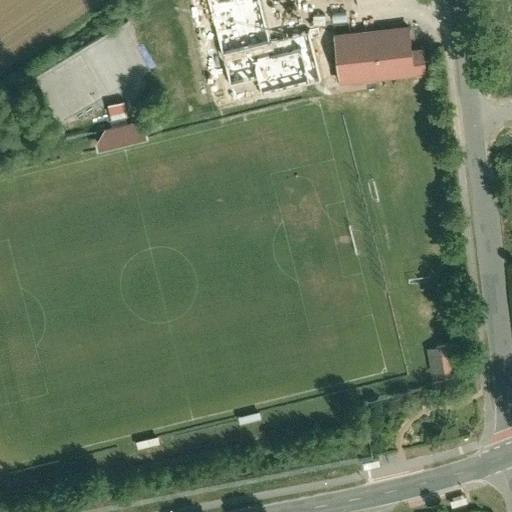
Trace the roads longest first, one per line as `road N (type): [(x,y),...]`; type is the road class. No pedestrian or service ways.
road 1 (residential): [(511,433),(478,119)]
road 2 (tertiary): [(291,511),(511,458)]
